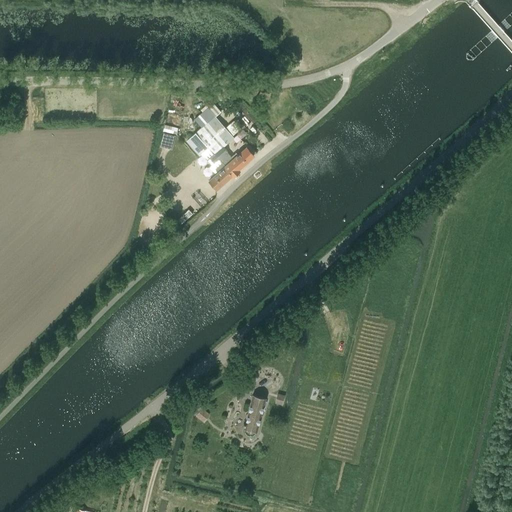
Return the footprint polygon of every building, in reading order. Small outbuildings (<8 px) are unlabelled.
[(208,148),(219,160),(225,167),(224,168),(231,176),(232,177),(239,171),(238,170),(253,156),(246,149),(238,156),(236,154),(231,157),(228,152),(224,147),(231,140),(213,119),(215,117),(208,108),(194,120),(202,129),(187,142),(200,156),(208,148)] [(164,125),(163,131),(176,134),(178,129),(164,125)] [(163,133),(161,142),(173,145),(175,136),(163,133)] [(215,163),(219,160),(208,148),(200,156),(208,164),(212,160),(215,163)] [(232,177),(231,176),(224,168),(216,175),(214,173),(210,177),(212,179),(209,182),(216,190),(231,176),(232,177)] [(180,205),(175,210),(185,221),(190,216),(180,205)] [(144,257),(149,251),(137,240),(132,245),(144,257)] [(277,394),(275,403),(282,405),(284,396),(277,394)] [(265,399),(252,395),(244,428),(244,431),(246,434),(249,435),(251,435),(254,434),(256,431),(265,399)] [(198,406),(193,413),(204,422),(209,415),(198,406)]
